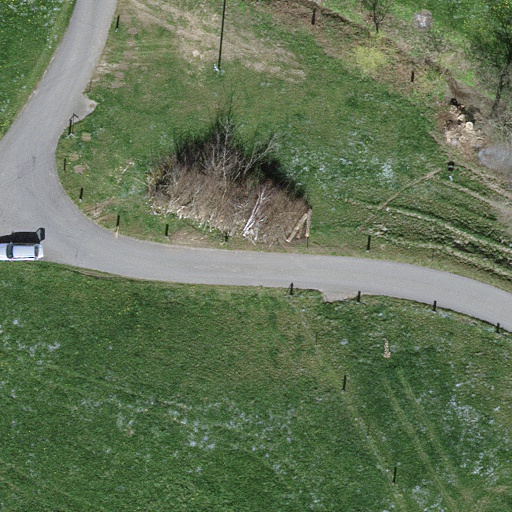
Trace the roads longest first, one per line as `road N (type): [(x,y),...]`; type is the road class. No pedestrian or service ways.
road 1 (unclassified): [(511,312),(414,281),(191,263),(115,248),(55,233),(0,195)]
road 2 (unclassified): [(95,0),(73,64),(0,181)]
